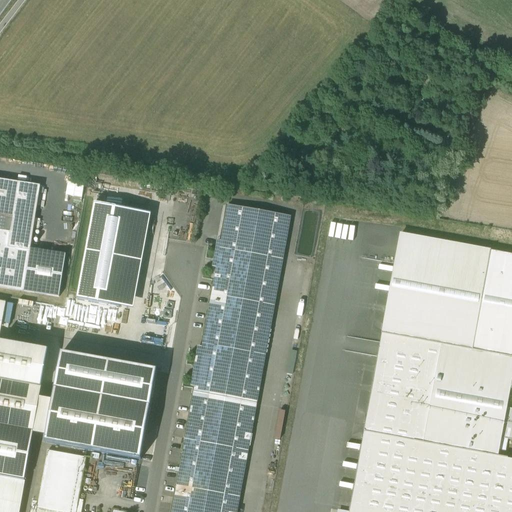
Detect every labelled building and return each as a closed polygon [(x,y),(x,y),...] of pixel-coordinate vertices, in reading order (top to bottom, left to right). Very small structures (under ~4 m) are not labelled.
[(68,196),(84,198),(89,174),(72,171),(68,196)] [(19,183),(0,179),(0,230),(12,232),(19,183)] [(12,232),(0,230),(0,288),(23,292),(58,297),(66,255),(30,250),(41,186),(19,183),(12,232)] [(193,199),(169,194),(166,210),(190,215),(193,199)] [(237,511),(291,217),(228,205),(222,242),(219,242),(217,252),(220,253),(215,281),(202,349),(199,348),(192,386),(195,386),(195,389),(172,511),(237,511)] [(95,206),(78,298),(132,308),(150,217),(95,206)] [(511,255),(400,235),(364,433),(498,457),(499,450),(507,408),(510,390),(511,389),(511,255)] [(0,477),(25,482),(34,430),(41,395),(49,351),(0,342),(0,338),(3,323),(6,303),(0,301),(0,477)] [(6,303),(3,323),(10,325),(14,305),(6,303)] [(47,433),(45,443),(140,460),(157,371),(62,354),(54,398),(47,433)] [(54,398),(41,395),(34,430),(47,433),(54,398)] [(511,409),(507,408),(499,450),(506,452),(508,440),(511,440),(511,409)] [(511,511),(511,460),(498,457),(364,433),(349,511),(511,511)] [(76,511),(87,458),(48,451),(37,511),(76,511)] [(0,511),(20,511),(25,482),(0,477),(0,511)]
